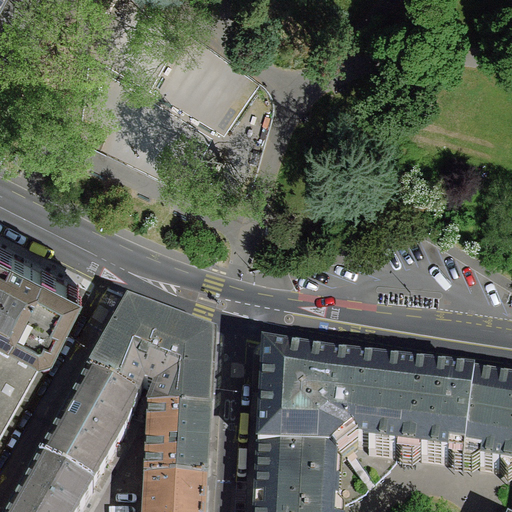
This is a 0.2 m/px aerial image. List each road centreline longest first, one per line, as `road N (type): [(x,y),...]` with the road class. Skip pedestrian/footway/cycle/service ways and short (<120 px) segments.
road 1 (secondary): [(242,309),(511,353)]
road 2 (residential): [(0,490),(119,265)]
road 3 (residential): [(242,309),(231,511)]
road 4 (secondary): [(0,206),(119,265)]
road 5 (secondary): [(119,265),(242,309)]
